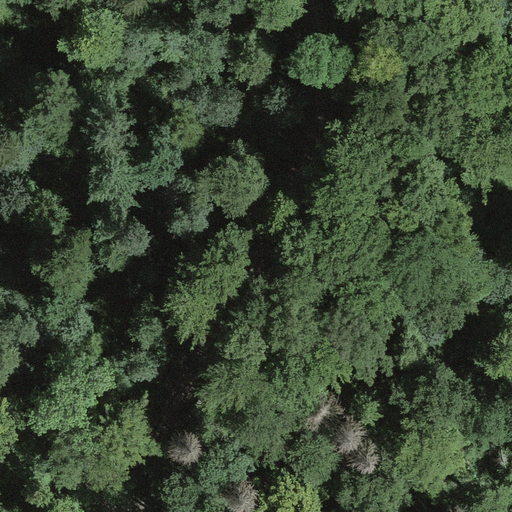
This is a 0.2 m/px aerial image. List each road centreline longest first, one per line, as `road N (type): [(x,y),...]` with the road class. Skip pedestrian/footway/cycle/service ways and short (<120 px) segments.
road 1 (track): [(106,511),(184,400),(282,223),(314,128),(321,24),(311,0)]
road 2 (track): [(142,511),(511,194)]
